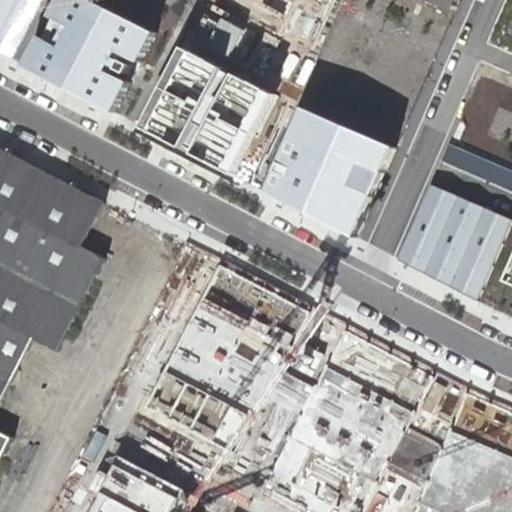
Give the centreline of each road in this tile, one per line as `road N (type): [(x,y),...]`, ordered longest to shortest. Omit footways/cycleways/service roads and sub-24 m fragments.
road 1 (residential): [(0,99),(360,288)]
road 2 (residential): [(360,288),(469,38)]
road 3 (unknown): [(267,511),(83,415)]
road 4 (residential): [(360,288),(511,361)]
